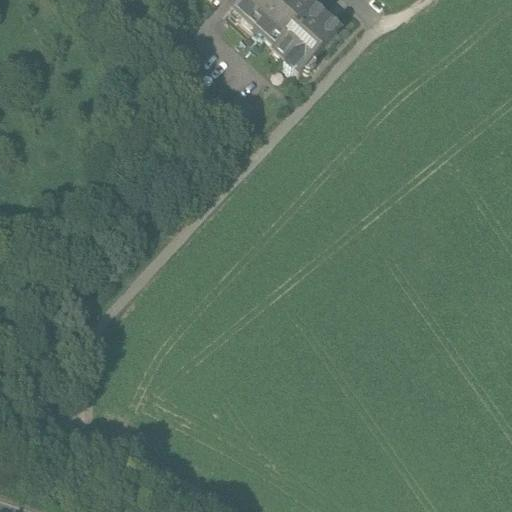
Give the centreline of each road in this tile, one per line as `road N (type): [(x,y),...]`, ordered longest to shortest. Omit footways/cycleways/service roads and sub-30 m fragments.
road 1 (track): [(94,342),(358,47),(414,0)]
road 2 (track): [(86,434),(230,511)]
